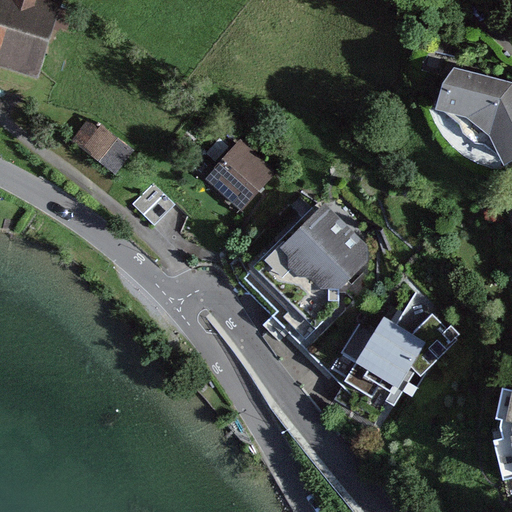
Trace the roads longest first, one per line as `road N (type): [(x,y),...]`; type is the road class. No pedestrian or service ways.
road 1 (residential): [(176,304),(195,291),(211,294),(372,511)]
road 2 (residential): [(309,511),(235,383),(176,304)]
road 3 (residential): [(176,304),(44,199),(0,176)]
